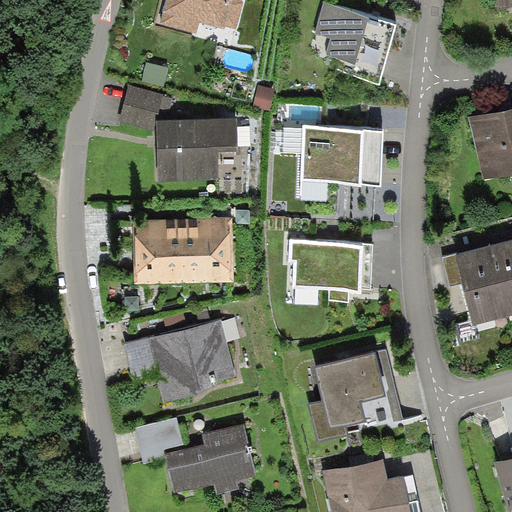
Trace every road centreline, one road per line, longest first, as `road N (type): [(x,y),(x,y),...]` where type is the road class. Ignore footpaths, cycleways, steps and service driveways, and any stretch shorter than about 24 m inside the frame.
road 1 (residential): [(113,511),(68,192),(105,0)]
road 2 (residential): [(434,406),(416,327),(412,233),(422,81)]
